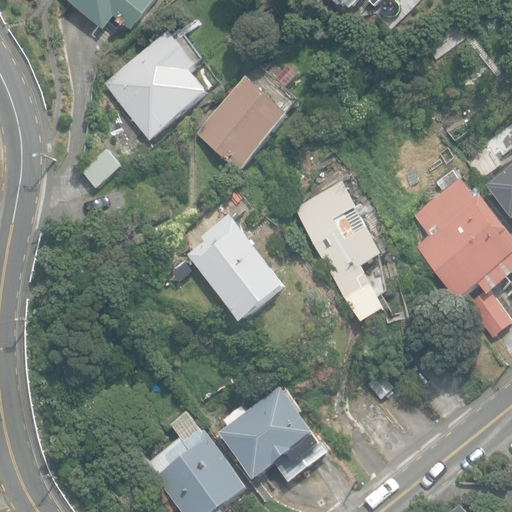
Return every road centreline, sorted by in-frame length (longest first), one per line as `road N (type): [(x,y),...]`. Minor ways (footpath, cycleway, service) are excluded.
road 1 (residential): [(0,70),(17,113),(24,171),(0,288)]
road 2 (residential): [(383,511),(511,406)]
road 3 (residential): [(0,380),(19,477),(37,511)]
